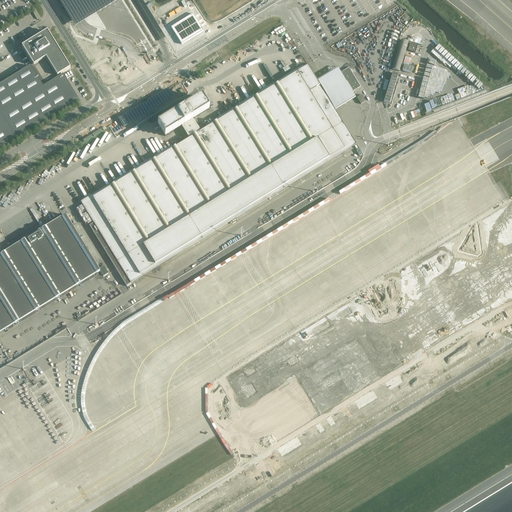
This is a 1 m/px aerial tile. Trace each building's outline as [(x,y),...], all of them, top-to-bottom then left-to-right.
[(73,0),(85,19),(96,13),(88,0),(73,0)] [(193,14),(171,28),(181,45),(204,31),(193,14)] [(0,84),(0,149),(78,101),(79,101),(74,92),(63,75),(62,74),(70,68),(47,31),(22,46),(22,47),(33,64),(32,65),(31,66),(26,69),(0,84)] [(410,43),(408,51),(415,53),(418,45),(410,43)] [(119,120),(123,127),(124,128),(174,98),(168,89),(119,119),(119,120)]
